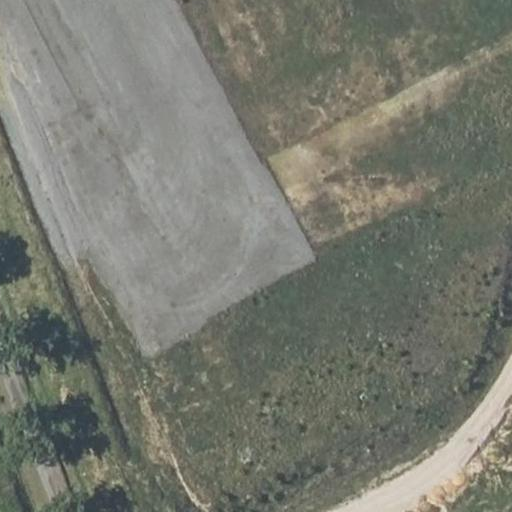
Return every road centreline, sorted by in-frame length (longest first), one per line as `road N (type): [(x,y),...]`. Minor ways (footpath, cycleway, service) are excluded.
road 1 (track): [(511,378),(430,478),(362,511)]
road 2 (unclassified): [(64,511),(0,336)]
